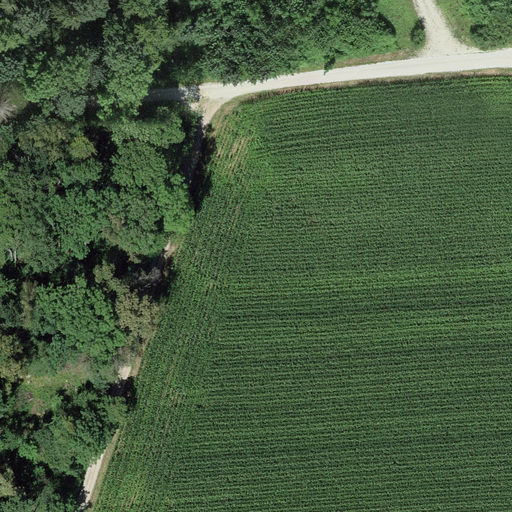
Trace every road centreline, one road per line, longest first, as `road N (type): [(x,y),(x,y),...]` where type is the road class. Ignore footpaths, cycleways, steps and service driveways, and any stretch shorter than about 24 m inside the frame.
road 1 (track): [(0,109),(511,58)]
road 2 (track): [(208,92),(77,511)]
